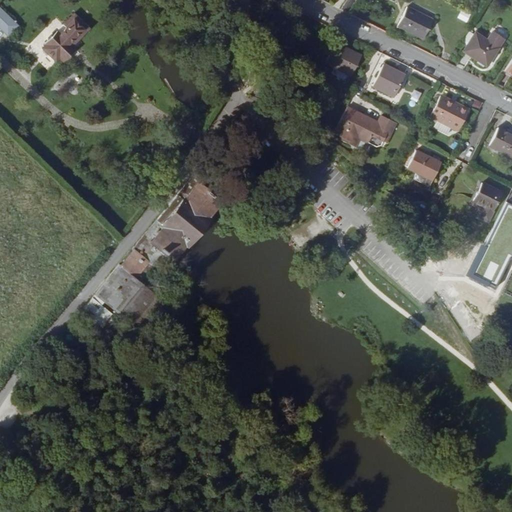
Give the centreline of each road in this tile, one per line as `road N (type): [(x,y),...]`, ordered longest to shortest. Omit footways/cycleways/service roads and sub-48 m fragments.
road 1 (unclassified): [(248,0),(227,110),(0,406)]
road 2 (residential): [(511,106),(302,0)]
